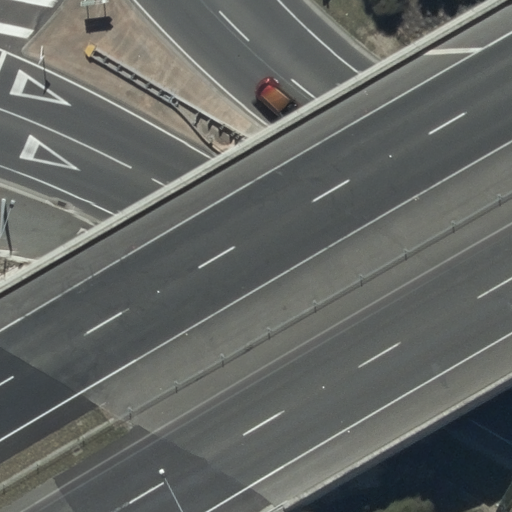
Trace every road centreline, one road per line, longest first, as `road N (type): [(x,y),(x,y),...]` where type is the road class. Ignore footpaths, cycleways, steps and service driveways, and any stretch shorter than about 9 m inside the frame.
road 1 (motorway): [(0,383),(511,84)]
road 2 (trunk): [(511,383),(170,179),(0,111)]
road 3 (motorway): [(511,288),(129,511)]
road 4 (trunk): [(209,0),(287,73),(511,212)]
